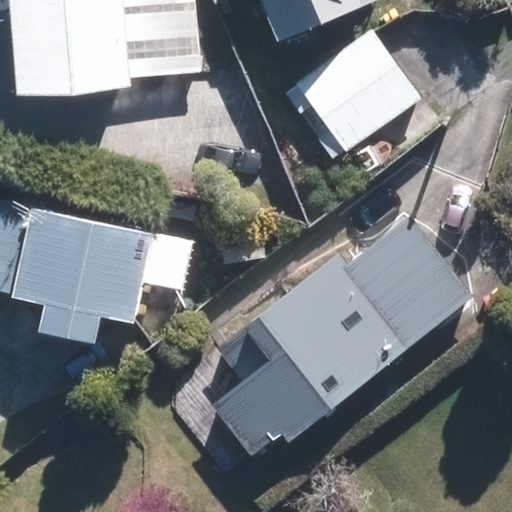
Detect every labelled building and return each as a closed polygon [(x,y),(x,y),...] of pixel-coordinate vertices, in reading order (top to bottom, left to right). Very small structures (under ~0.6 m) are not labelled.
[(118,0),(3,0),(11,93),(126,83),(118,0)] [(378,0),(259,0),(277,42),(378,0)] [(374,30),(299,80),(347,151),(422,101),(374,30)] [(156,239),(0,195),(0,293),(38,304),(30,331),(86,347),(94,318),(131,328),(156,239)] [(256,469),(470,299),(399,209),(184,380),(256,469)]
